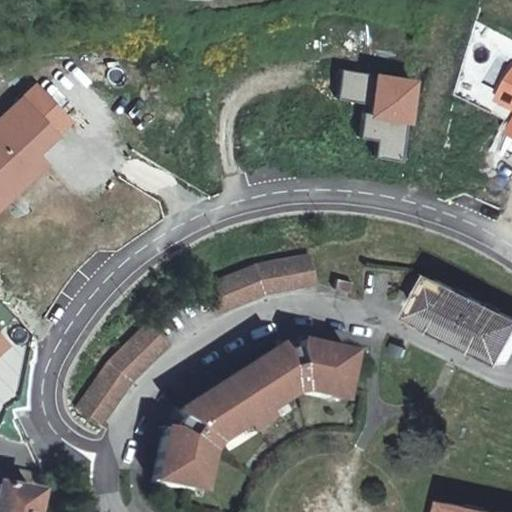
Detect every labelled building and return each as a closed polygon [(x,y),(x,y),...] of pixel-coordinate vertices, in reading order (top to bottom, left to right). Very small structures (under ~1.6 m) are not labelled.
[(201,283),(211,308),(260,289),(315,278),(309,251),(254,261),(201,283)] [(348,279),(333,275),(331,281),(330,283),(344,289),(348,279)] [(511,318),(436,280),(417,318),(507,364),(511,352),(511,318)] [(146,319),(106,357),(78,398),(79,409),(96,420),(127,376),(164,338),(146,319)] [(350,356),(343,355),(297,342),(298,336),(274,341),(277,346),(176,410),(172,405),(158,425),(163,426),(151,480),(189,490),(194,477),(200,478),(206,453),(213,443),(290,394),(301,392),(325,399),(329,390),(339,392),(350,356)] [(0,487),(0,511),(27,511),(31,493),(0,487)]
